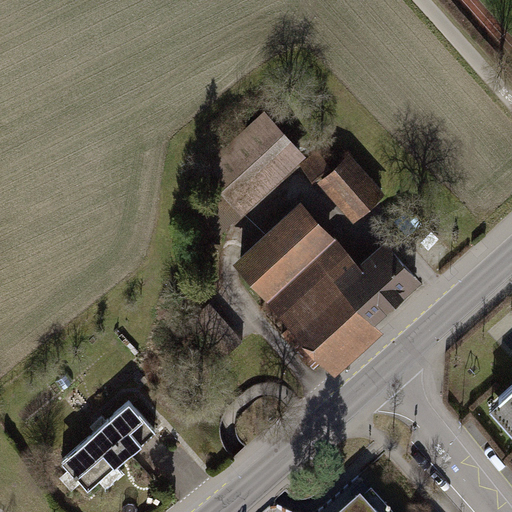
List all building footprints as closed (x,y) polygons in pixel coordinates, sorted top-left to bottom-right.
[(198,163),(188,204),(215,234),(304,153),(262,108),(198,163)] [(297,162),(309,177),(326,164),(313,149),(297,162)] [(345,152),(314,180),(350,219),(381,191),(345,152)] [(305,201),(238,260),(335,370),(381,330),(371,319),(420,276),(388,239),(360,264),(305,201)] [(211,306),(191,324),(218,353),(238,335),(211,306)] [(511,384),(487,404),(511,434),(511,384)] [(130,400),(62,459),(87,487),(154,427),(130,400)] [(388,511),(372,493),(350,511),(388,511)]
